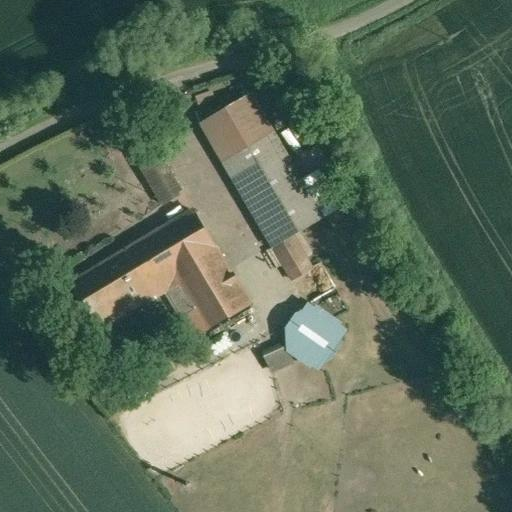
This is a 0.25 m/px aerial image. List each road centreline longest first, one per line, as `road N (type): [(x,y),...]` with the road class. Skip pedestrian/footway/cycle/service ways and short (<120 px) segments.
road 1 (residential): [(405,0),(341,30),(157,84),(0,152)]
road 2 (unknown): [(256,256),(214,277),(97,107)]
